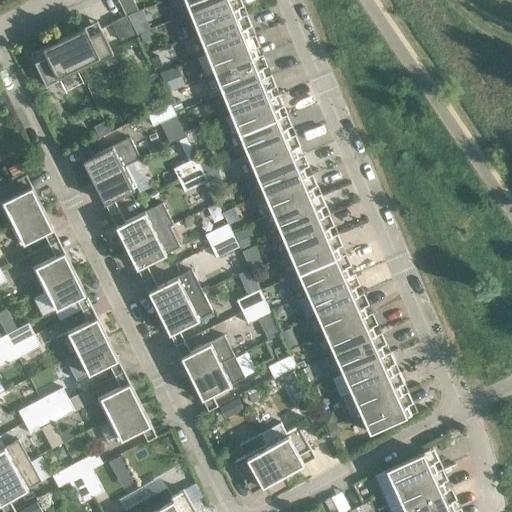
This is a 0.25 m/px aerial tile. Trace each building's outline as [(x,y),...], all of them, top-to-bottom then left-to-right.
[(129,13),(136,10),(131,0),(127,0),(124,2),(129,13)] [(223,0),(185,0),(191,13),(223,0)] [(241,16),(234,0),(223,0),(191,13),(199,33),(241,16)] [(142,10),(127,16),(131,23),(145,17),(142,10)] [(249,36),(241,16),(199,33),(207,53),(249,36)] [(85,27),(64,37),(79,70),(113,54),(100,28),(99,28),(100,30),(89,36),(85,27)] [(143,43),(151,40),(148,33),(140,36),(143,43)] [(257,56),(249,36),(207,53),(215,73),(257,56)] [(79,70),(64,37),(42,48),(47,56),(36,62),(35,60),(34,60),(46,86),(79,70)] [(157,67),(165,64),(162,54),(153,58),(157,67)] [(265,76),(257,56),(215,73),(223,93),(265,76)] [(178,85),(172,71),(161,75),(167,89),(178,85)] [(273,96),(265,76),(223,93),(231,113),(273,96)] [(281,117),(273,96),(231,113),(239,134),(281,117)] [(171,104),(174,112),(182,109),(179,101),(171,104)] [(153,126),(176,115),(170,103),(147,114),(153,126)] [(290,136),(281,117),(239,134),(248,154),(290,136)] [(102,123),(93,127),(98,136),(106,131),(102,123)] [(201,136),(199,129),(187,133),(192,144),(199,141),(201,136)] [(133,136),(116,145),(83,161),(94,182),(126,166),(144,157),(133,136)] [(298,156),(290,136),(248,154),(256,174),(298,156)] [(307,176),(298,156),(256,174),(265,194),(307,176)] [(173,169),(179,180),(202,169),(196,158),(173,169)] [(22,163),(9,168),(14,179),(27,173),(22,163)] [(137,187),(126,166),(94,182),(105,203),(137,187)] [(207,181),(202,169),(179,180),(185,192),(207,181)] [(315,196),(307,176),(265,194),(273,214),(315,196)] [(0,202),(0,203),(2,207),(0,208),(0,228),(10,224),(42,208),(32,186),(0,202)] [(324,216),(315,196),(273,214),(281,234),(324,216)] [(127,247),(170,226),(173,224),(163,203),(116,226),(127,247)] [(53,229),(42,208),(10,224),(21,245),(53,229)] [(332,236),(324,216),(281,234),(290,254),(332,236)] [(205,234),(211,246),(233,235),(228,223),(205,234)] [(180,247),(170,226),(127,247),(137,268),(180,247)] [(234,233),(242,249),(256,243),(248,226),(234,233)] [(239,247),(233,235),(211,246),(216,258),(239,247)] [(341,256),(332,236),(290,254),(299,274),(341,256)] [(243,252),(250,268),(262,263),(255,247),(243,252)] [(32,268),(43,289),(75,273),(64,252),(32,268)] [(349,276),(341,256),(299,274),(308,294),(349,276)] [(149,291),(159,313),(202,291),(192,270),(149,291)] [(86,294),(75,273),(43,289),(53,310),(86,294)] [(358,295),(349,276),(308,294),(316,314),(358,295)] [(237,300),(242,312),(265,301),(259,289),(237,300)] [(213,312),(202,291),(159,313),(170,334),(213,312)] [(367,315),(358,295),(316,314),(325,334),(367,315)] [(271,313),(265,301),(242,312),(248,324),(271,313)] [(10,317),(6,310),(0,312),(0,321),(0,322),(10,317)] [(376,335),(367,315),(325,334),(334,353),(376,335)] [(97,317),(54,339),(64,360),(108,338),(97,317)] [(28,322),(6,334),(12,346),(34,334),(28,322)] [(289,349),(298,345),(291,328),(282,333),(289,349)] [(0,352),(12,346),(6,334),(0,337),(0,352)] [(40,345),(34,334),(12,346),(18,357),(40,345)] [(181,357),(192,378),(235,356),(224,335),(181,357)] [(385,354),(376,335),(334,353),(343,373),(385,354)] [(108,338),(64,360),(75,381),(118,359),(108,338)] [(0,366),(18,357),(12,346),(0,352),(0,366)] [(394,374),(385,354),(343,373),(352,393),(394,374)] [(274,378),(297,367),(291,355),(268,366),(274,378)] [(245,377),(235,356),(192,378),(202,399),(245,377)] [(307,367),(299,370),(306,384),(314,381),(307,367)] [(402,394),(394,374),(352,393),(361,413),(402,394)] [(130,382),(97,399),(108,420),(140,404),(130,382)] [(62,387),(40,399),(46,410),(69,398),(62,387)] [(321,396),(316,387),(309,390),(314,400),(321,396)] [(412,414),(402,394),(361,413),(370,433),(412,414)] [(229,415),(245,407),(240,397),(224,405),(229,415)] [(75,410),(69,398),(46,410),(52,422),(75,410)] [(46,410),(40,399),(18,410),(24,422),(46,410)] [(109,422),(98,427),(107,446),(118,440),(118,441),(151,425),(140,404),(108,420),(109,422)] [(52,422),(46,410),(24,422),(30,433),(52,422)] [(281,422),(260,434),(283,475),(304,464),(299,455),(310,449),(311,451),(312,450),(298,426),(286,432),(281,422)] [(341,435),(336,423),(327,428),(332,439),(341,435)] [(59,434),(63,442),(75,436),(71,428),(59,434)] [(283,475),(260,434),(240,445),(245,455),(233,461),(247,486),(248,486),(247,484),(258,478),(263,487),(283,475)] [(19,440),(8,446),(0,450),(0,477),(30,460),(19,440)] [(386,469),(395,489),(437,470),(428,450),(386,469)] [(97,452),(74,463),(81,475),(92,469),(103,463),(97,452)] [(127,468),(121,457),(110,463),(114,470),(120,471),(127,468)] [(0,504),(42,481),(30,460),(0,477),(0,504)] [(81,475),(74,463),(52,475),(58,487),(69,481),(81,475)] [(104,491),(92,469),(81,475),(92,497),(104,491)] [(446,490),(437,470),(395,489),(404,509),(446,490)] [(92,497),(81,475),(69,481),(81,503),(92,497)] [(166,487),(145,498),(153,511),(195,511),(183,490),(172,496),(166,487)] [(449,511),(455,510),(446,490),(404,509),(405,511),(449,511)] [(126,511),(153,511),(145,498),(125,510),(126,511)] [(41,511),(36,503),(26,509),(27,511),(41,511)]
